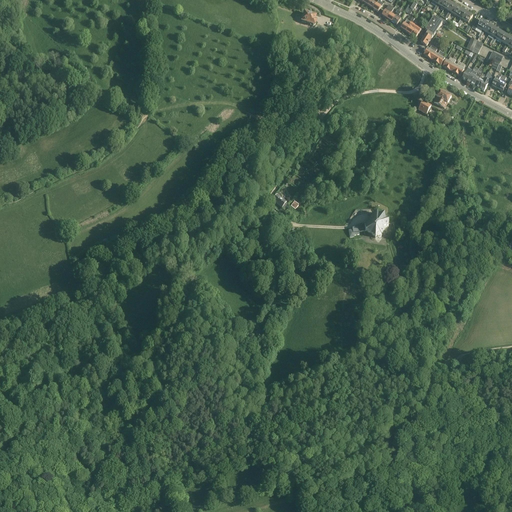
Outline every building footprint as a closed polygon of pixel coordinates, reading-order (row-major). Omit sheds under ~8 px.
[(378,13),(383,5),(380,3),(382,0),(381,0),(379,0),(378,2),(377,5),(373,10),(378,13)] [(435,8),(438,9),(439,6),(438,6),(441,0),(433,0),(432,2),(437,5),(435,8)] [(444,10),(444,9),(449,2),(445,0),(441,0),(438,6),(439,6),(441,7),(440,8),(444,10)] [(373,10),(377,5),(372,2),(368,7),(373,10)] [(450,17),(451,14),(450,13),(455,6),(449,2),(444,9),(449,12),(447,15),(450,17)] [(408,14),(410,15),(413,12),(416,8),(413,6),(411,10),(408,14)] [(461,9),(455,6),(450,13),(451,14),(456,17),(461,9)] [(387,19),(391,14),(393,10),(389,7),(382,16),(387,19)] [(461,19),(459,22),(461,24),(463,21),(462,20),(467,13),(461,9),(456,17),(461,19)] [(468,24),(473,16),(467,13),(462,20),(463,21),(468,24)] [(304,14),(301,22),(312,26),(313,26),(314,26),(315,25),(315,24),(315,23),(315,22),(314,22),(314,21),(315,18),(304,14)] [(395,17),(391,14),(387,19),(392,22),(396,16),(395,17)] [(397,26),(401,20),(396,16),(392,22),(397,26)] [(435,16),(434,18),(443,24),(444,25),(446,22),(435,16)] [(411,24),(414,19),(412,18),(410,22),(407,20),(401,29),(406,32),(411,24)] [(434,36),(443,24),(434,18),(432,21),(428,27),(425,30),(428,32),(426,35),(420,43),(427,47),(432,39),(433,36),(434,36)] [(484,32),(483,32),(488,24),(482,20),(480,24),(476,21),(472,29),(475,31),(477,28),(482,31),(480,34),(483,35),(484,32)] [(411,24),(406,32),(411,36),(416,28),(416,27),(418,25),(416,24),(415,23),(414,25),(411,24)] [(494,28),(488,24),(483,32),(484,32),(489,35),(494,28)] [(416,39),(421,30),(416,27),(416,28),(411,36),(416,39)] [(496,39),(495,39),(500,31),(494,28),(489,35),(494,38),(492,41),(495,42),(495,41),(496,39)] [(500,43),(501,43),(501,42),(506,35),(500,31),(495,39),(496,39),(497,40),(496,41),(500,43)] [(511,39),(506,35),(501,42),(506,45),(504,48),(506,50),(508,47),(507,46),(511,39)] [(476,44),(477,42),(471,39),(466,49),(472,52),(473,49),(476,44)] [(479,53),(482,47),(476,44),(473,49),(474,50),(479,53)] [(428,58),(434,48),(432,46),(429,50),(428,49),(424,55),(428,58)] [(432,61),(436,55),(435,54),(437,50),(434,48),(428,58),(432,61)] [(436,64),(443,54),(440,52),(437,56),(436,55),(432,61),(436,64)] [(441,66),(445,60),(443,59),(446,55),(443,54),(436,64),(441,66)] [(480,58),(477,57),(474,55),(470,62),(473,64),(477,58),(479,59),(479,60),(480,58)] [(447,70),(453,59),(450,58),(448,62),(446,61),(442,67),(447,70)] [(451,72),(455,66),(454,65),(456,61),(453,59),(447,70),(451,72)] [(456,75),(462,64),(459,63),(456,67),(455,66),(451,72),(456,75)] [(460,77),(464,71),(463,70),(465,66),(462,64),(456,75),(460,77)] [(475,87),(481,76),(479,75),(482,69),(480,68),(477,73),(470,85),(475,87)] [(466,82),(472,71),(468,69),(466,72),(462,80),(466,82)] [(470,85),(477,73),(473,70),(472,71),(466,82),(470,85)] [(488,85),(489,82),(490,82),(492,78),(490,74),(488,73),(487,75),(487,76),(479,90),(484,92),(488,85)] [(481,76),(475,87),(479,90),(487,76),(485,75),(485,76),(482,74),(482,75),(482,74),(481,76)] [(497,89),(504,77),(502,76),(500,79),(497,77),(495,80),(492,86),(497,89)] [(506,86),(508,83),(505,81),(506,78),(504,77),(497,89),(503,92),(506,86)] [(437,98),(448,104),(451,97),(440,91),(437,98)] [(437,98),(434,103),(445,109),(448,104),(437,98)] [(423,103),(418,111),(427,116),(432,107),(423,103)] [(272,201),(282,209),(282,208),(283,210),(287,204),(286,203),(277,195),(272,201)] [(364,226),(357,227),(354,227),(354,228),(352,229),(352,231),(348,231),(350,238),(354,237),(354,236),(359,235),(358,232),(365,231),(367,231),(374,237),(375,238),(381,237),(380,236),(386,227),(388,227),(387,223),(384,221),(383,216),(379,217),(376,214),(372,215),(371,217),(366,225),(364,225),(364,226)]
